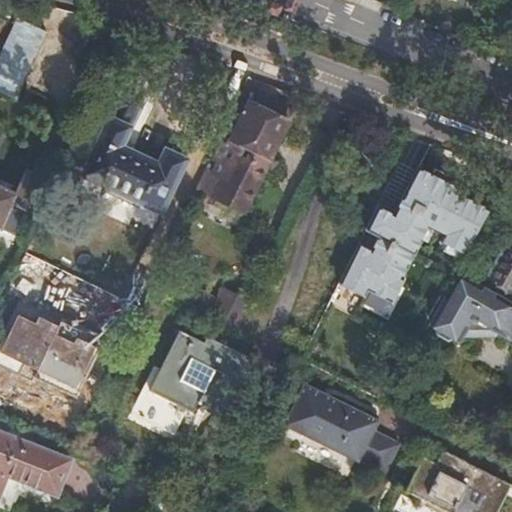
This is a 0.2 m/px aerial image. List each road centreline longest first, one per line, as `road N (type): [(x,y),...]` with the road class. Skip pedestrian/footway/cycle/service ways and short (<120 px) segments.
road 1 (residential): [(102,0),(511,149)]
road 2 (residential): [(511,85),(305,0)]
